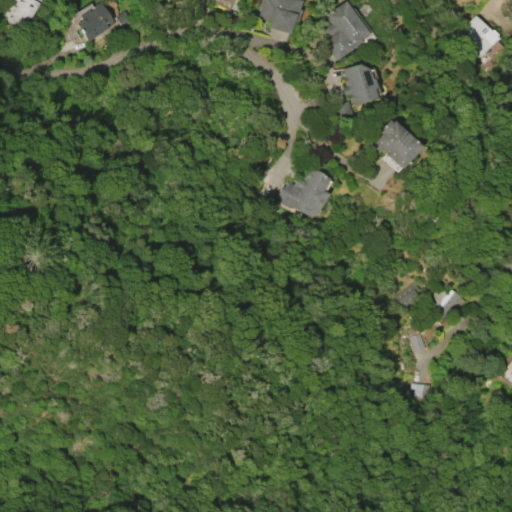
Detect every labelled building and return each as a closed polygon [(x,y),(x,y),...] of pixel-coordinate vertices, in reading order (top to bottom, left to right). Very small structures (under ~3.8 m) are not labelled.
[(4,19),(13,0),(33,0),(39,3),(25,30),(4,19)] [(231,0),(230,3),(221,0),(206,0),(208,3),(195,9),(190,0),(231,0)] [(210,0),(209,3),(228,10),(232,0),(210,0)] [(303,0),(300,9),(302,9),(297,24),(293,22),(290,33),(266,26),(268,20),(257,17),(262,0),(303,0)] [(334,62),(361,44),(359,40),(368,33),(344,0),(323,15),(329,24),(322,29),(328,37),(320,42),(334,62)] [(100,1),(115,25),(88,42),(76,23),(81,20),(78,15),(89,9),(90,11),(93,9),(92,6),(100,1)] [(476,15),(491,30),(492,29),(498,34),(496,36),(499,38),(497,40),(498,41),(494,45),(493,43),(479,57),(472,50),(474,49),(458,33),(476,15)] [(340,68),(357,64),(367,68),(370,79),(372,78),(374,87),(372,88),(374,97),(350,104),(347,95),(343,96),(340,87),(344,86),(341,77),(343,76),(340,68)] [(392,121),(420,147),(400,169),(398,167),(398,168),(392,163),(393,162),(391,160),(390,161),(385,156),(386,155),(384,153),(381,150),(378,153),(369,145),(379,134),(376,131),(387,119),(390,122),(392,121)] [(290,209),(275,200),(282,186),(284,188),(287,181),(293,185),(297,178),(303,181),(304,180),(302,179),(307,171),(308,172),(310,169),(314,171),(315,170),(329,177),(321,191),(327,194),(316,215),(312,216),(310,217),(291,207),(290,209)] [(511,280),(510,284),(502,280),(506,271),(507,271),(510,266),(506,264),(511,252),(511,280)] [(403,308),(423,296),(415,283),(395,295),(403,308)] [(460,295),(442,316),(429,305),(447,283),(460,295)] [(414,351),(423,349),(419,334),(410,336),(414,351)] [(511,383),(503,376),(505,374),(504,373),(508,368),(506,367),(511,360),(511,383)]
